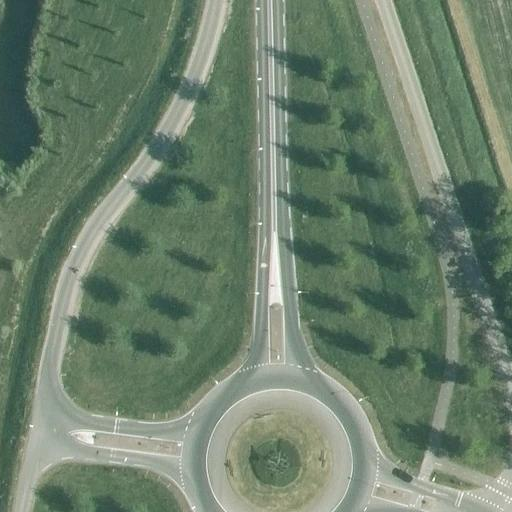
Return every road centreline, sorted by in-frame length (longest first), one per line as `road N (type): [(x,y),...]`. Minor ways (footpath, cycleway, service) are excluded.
road 1 (unclassified): [(37,432),(74,263),(175,113),(214,0)]
road 2 (unclassified): [(383,0),(511,395)]
road 3 (secondary): [(273,226),(268,0)]
road 4 (unclassified): [(198,431),(37,432)]
road 5 (secondary): [(273,226),(256,366),(247,383)]
road 6 (unclassified): [(37,432),(111,456),(192,469)]
road 7 (secondary): [(304,381),(273,226)]
